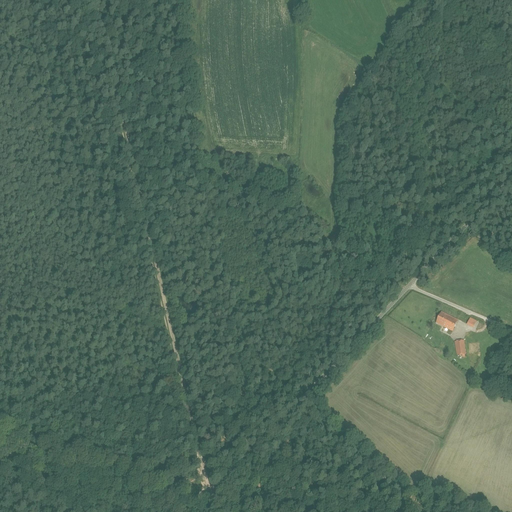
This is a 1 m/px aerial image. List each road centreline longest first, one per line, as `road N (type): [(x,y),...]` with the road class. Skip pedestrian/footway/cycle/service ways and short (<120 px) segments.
road 1 (unclassified): [(204,511),(214,490),(511,178)]
road 2 (track): [(95,0),(192,422)]
road 3 (track): [(202,499),(0,449)]
road 4 (track): [(302,398),(420,511)]
